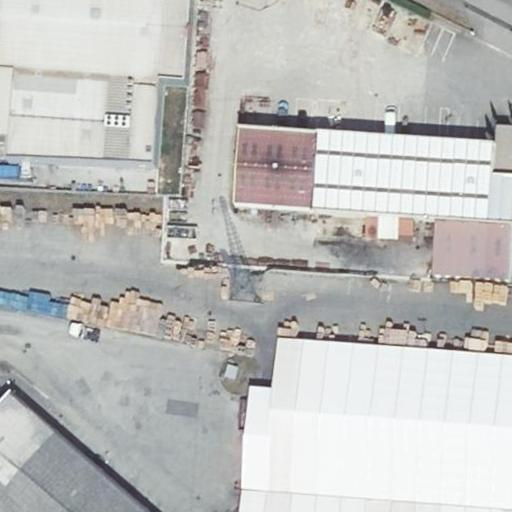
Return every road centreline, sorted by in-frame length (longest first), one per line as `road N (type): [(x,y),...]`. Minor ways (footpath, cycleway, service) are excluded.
road 1 (unknown): [(33,344),(121,346),(192,390),(205,424),(197,465),(155,464),(109,438)]
road 2 (unknown): [(109,438),(33,344)]
